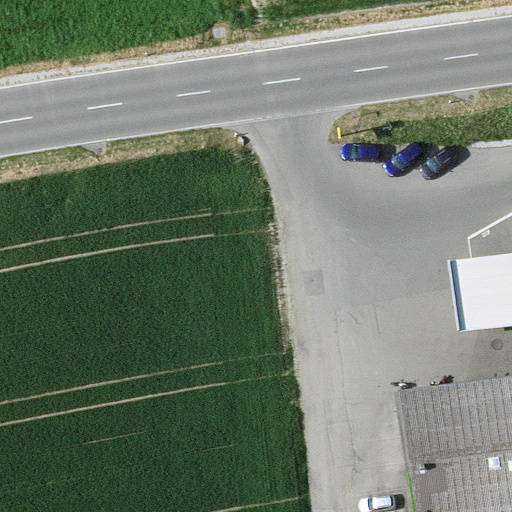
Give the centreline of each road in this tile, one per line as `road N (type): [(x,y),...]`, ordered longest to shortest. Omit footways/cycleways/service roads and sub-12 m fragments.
road 1 (primary): [(0,125),(511,50)]
road 2 (track): [(276,82),(337,511)]
